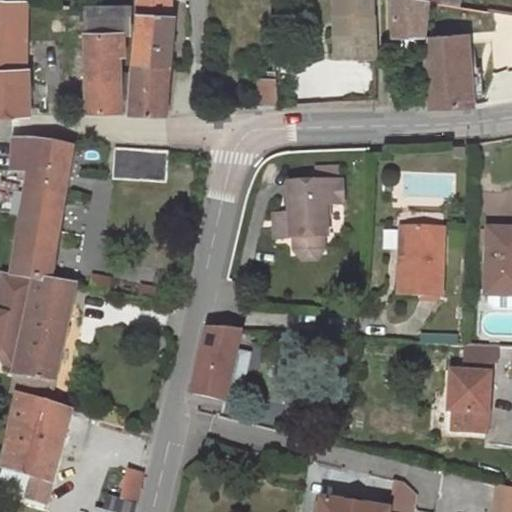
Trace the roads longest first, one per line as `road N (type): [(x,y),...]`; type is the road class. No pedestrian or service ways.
road 1 (secondary): [(154,511),(232,159),(246,137)]
road 2 (secondary): [(246,137),(511,115)]
road 3 (residential): [(0,134),(246,137)]
